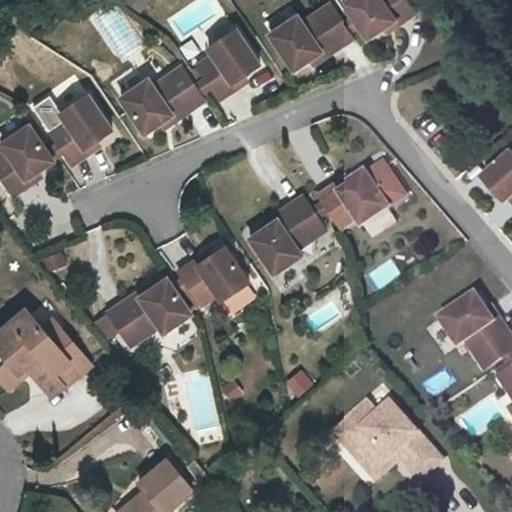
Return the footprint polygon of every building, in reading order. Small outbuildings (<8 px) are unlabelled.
[(292,20),(264,39),(287,76),(303,65),(327,49),(331,54),(347,43),(343,37),(354,30),(362,42),(390,25),(393,29),(410,19),(397,0),(348,0),(339,6),(348,21),(337,28),(325,8),(308,19),(310,22),(298,30),(296,28),(292,20)] [(310,22),(308,19),(296,28),(298,30),(310,22)] [(142,81),(113,99),(137,136),(153,125),(177,109),(180,114),(197,103),(193,97),(204,90),(212,103),(229,92),(226,87),(253,69),(230,33),(202,52),(206,58),(190,68),(198,81),(187,88),(175,69),(158,79),(160,83),(148,91),(146,88),(142,81)] [(303,65),(307,69),(331,54),(327,49),(303,65)] [(160,83),(158,79),(146,88),(148,91),(160,83)] [(77,149),(105,131),(81,95),(52,113),(57,120),(41,130),(49,143),(38,150),(22,124),(0,138),(0,187),(4,194),(21,184),(18,178),(45,161),(44,159),(55,152),(63,165),(80,154),(77,149)] [(153,125),(157,130),(180,114),(177,109),(153,125)] [(511,146),(483,171),(505,197),(508,194),(511,198),(511,146)] [(266,228),(249,238),(273,274),(301,255),(296,248),(295,245),(307,237),(309,240),(325,229),(317,216),(328,209),(341,228),(356,217),(361,224),(389,205),(365,169),(338,188),(334,183),(318,194),(322,200),(311,207),(303,195),(286,206),(289,211),(266,228)] [(289,211),(286,206),(262,222),(266,228),(289,211)] [(295,245),(296,248),(309,240),(307,237),(295,245)] [(220,301),(248,281),(224,246),(197,264),(194,259),(177,271),(181,277),(170,284),(166,278),(150,288),(126,305),(123,300),(106,311),(129,345),(146,334),(144,331),(155,323),(157,326),(162,332),(190,313),(177,293),(187,286),(200,304),(216,294),(220,301)] [(46,273),(68,264),(61,249),(40,258),(46,273)] [(150,288),(147,284),(123,300),(126,305),(150,288)] [(476,292),(440,317),(459,344),(466,340),(469,338),(477,350),(474,352),(486,368),(504,355),(511,366),(499,375),(511,391),(511,390),(511,334),(508,329),(503,332),(487,308),(476,292)] [(503,332),(508,329),(492,305),(487,308),(503,332)] [(44,390),(56,379),(60,384),(85,362),(54,327),(44,336),(37,327),(25,313),(11,323),(8,320),(0,327),(0,381),(4,386),(18,374),(14,370),(22,363),(25,368),(44,390)] [(54,327),(48,318),(37,327),(44,336),(54,327)] [(144,331),(146,334),(157,326),(155,323),(144,331)] [(469,338),(466,340),(474,352),(477,350),(469,338)] [(25,368),(22,363),(14,370),(18,374),(25,368)] [(303,368),(286,381),(297,396),(314,383),(303,368)] [(367,396),(324,433),(369,486),(398,462),(416,484),(445,459),(390,395),(375,407),(367,396)] [(140,490),(115,511),(162,511),(161,510),(189,487),(164,457),(134,483),(140,490)]
